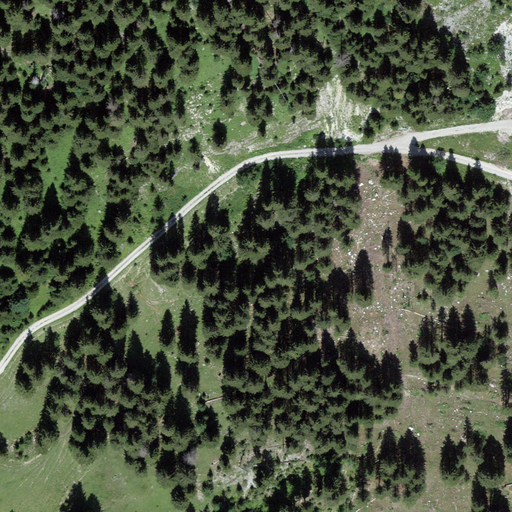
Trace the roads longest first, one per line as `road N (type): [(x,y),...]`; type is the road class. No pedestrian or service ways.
road 1 (track): [(383,146),(287,152),(236,169),(78,305),(35,327),(0,371)]
road 2 (track): [(511,174),(383,146)]
road 3 (track): [(511,121),(383,146)]
